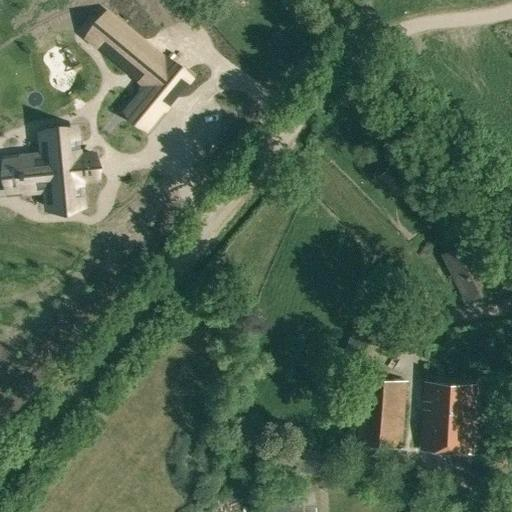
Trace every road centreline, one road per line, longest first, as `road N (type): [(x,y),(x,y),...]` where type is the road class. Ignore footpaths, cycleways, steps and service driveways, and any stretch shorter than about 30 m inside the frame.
road 1 (unclassified): [(0,473),(354,55)]
road 2 (track): [(285,137),(415,271),(428,297),(431,333)]
road 3 (unclassified): [(511,231),(354,55)]
road 4 (track): [(511,13),(384,34),(354,55)]
